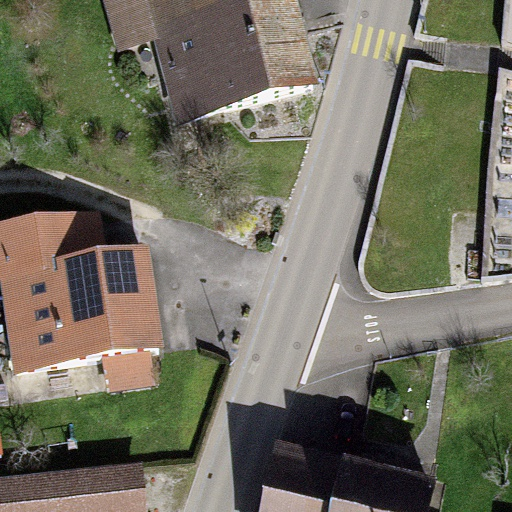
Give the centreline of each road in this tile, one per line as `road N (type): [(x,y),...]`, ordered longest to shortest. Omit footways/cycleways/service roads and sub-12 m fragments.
road 1 (secondary): [(387,0),(365,97),(281,350)]
road 2 (residential): [(281,350),(511,310)]
road 3 (secondary): [(281,350),(225,511)]
